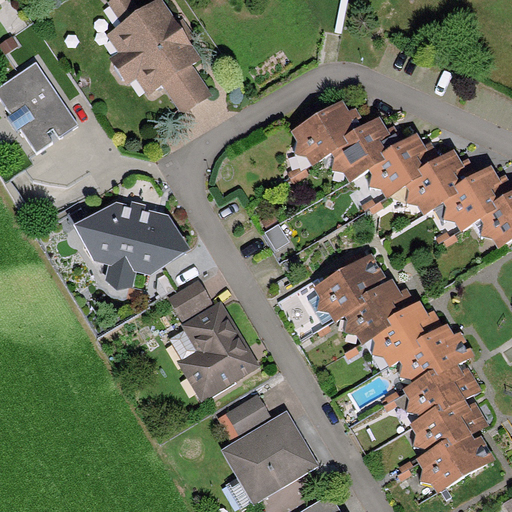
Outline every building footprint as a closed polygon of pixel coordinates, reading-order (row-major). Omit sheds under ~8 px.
[(161,0),(158,0),(141,12),(132,0),(114,0),(107,5),(121,26),(106,36),(117,53),(109,58),(128,86),(136,81),(150,102),(165,92),(182,116),(212,95),(195,69),(204,63),(161,0)] [(38,66),(0,90),(0,98),(12,117),(10,118),(18,131),(20,129),(37,155),(79,128),(38,66)] [(357,109),(350,113),(344,103),(293,132),(298,142),(296,155),(307,157),(314,168),(332,156),(335,161),(333,171),(344,174),(351,184),(369,172),(373,177),(370,188),(381,190),(388,201),(407,189),(410,193),(407,204),(418,207),(424,217),(444,204),(447,209),(444,221),(455,223),(461,233),(481,221),(484,226),(482,237),(493,239),(499,250),(511,242),(511,185),(506,175),(499,179),(493,168),(479,176),(469,159),(462,163),(456,152),(443,159),(432,141),(424,145),(418,134),(406,141),(395,124),(386,129),(379,119),(366,126),(357,109)] [(131,208),(118,204),(74,227),(93,264),(109,266),(106,282),(117,292),(132,289),(136,273),(153,277),(191,252),(168,217),(145,210),(146,207),(133,203),(131,208)] [(279,226),(266,233),(276,251),(289,243),(279,226)] [(389,283),(372,256),(367,258),(364,253),(346,264),(349,269),(314,289),(321,301),(319,312),(330,314),(335,324),(346,319),(348,323),(345,334),(356,337),(363,348),(373,341),(376,345),(373,357),(384,359),(390,369),(401,363),(404,368),(402,378),(410,379),(413,385),(403,391),(410,402),(409,414),(418,415),(421,420),(411,427),(418,436),(416,447),(424,448),(428,455),(417,462),(424,472),(421,483),(432,486),(437,495),(495,461),(478,432),(490,425),(472,396),(481,391),(464,363),(474,358),(460,335),(454,338),(448,327),(445,329),(434,311),(427,314),(420,303),(417,304),(407,289),(401,293),(394,281),(389,283)] [(168,299),(183,324),(212,306),(197,281),(168,299)] [(220,301),(212,306),(183,324),(162,336),(202,404),(261,369),(220,301)] [(218,419),(234,444),(273,421),(257,395),(218,419)] [(320,468),(288,413),(273,421),(234,444),(222,451),(254,506),(320,468)] [(340,511),(330,495),(303,511),(340,511)]
